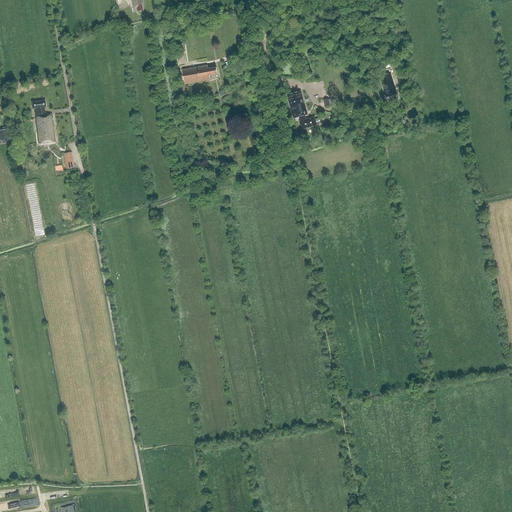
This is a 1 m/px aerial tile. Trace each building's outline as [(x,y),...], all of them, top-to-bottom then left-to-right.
[(142,4),(143,4),(142,1),(143,1),(142,0),(131,0),(133,8),(134,8),(137,8),(138,11),(143,10),(142,5),(142,4)] [(176,53),(185,52),(183,42),(175,43),(176,53)] [(210,75),(218,74),(216,67),(208,68),(208,65),(183,70),(185,84),(210,80),(210,75)] [(397,93),(390,73),(379,77),(386,97),(397,93)] [(318,118),(315,119),(314,117),(308,119),(309,119),(306,120),(305,115),(307,115),(304,103),(303,100),(301,91),(286,95),(293,119),(299,117),(300,121),(301,124),(302,129),(317,125),(316,124),(320,123),(320,122),(321,121),(321,120),(320,119),(318,118)] [(325,107),(333,104),(332,99),(329,99),(328,98),(323,100),(325,107)] [(38,143),(55,141),(52,114),(45,115),(44,108),(46,107),(45,100),(32,102),(33,109),(34,109),(38,143)] [(63,153),(66,169),(74,167),(72,152),(63,153)] [(0,490),(0,498),(10,498),(9,490),(0,490)]
